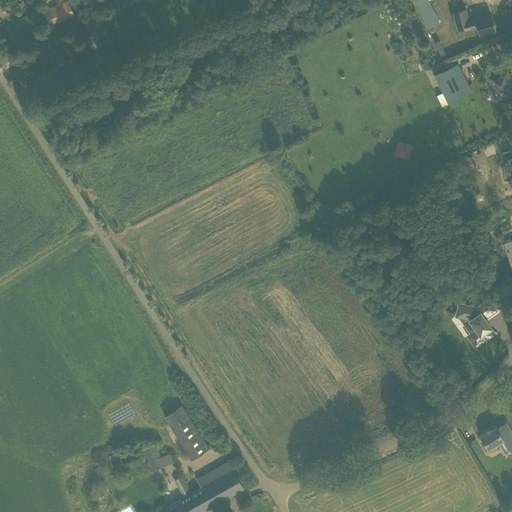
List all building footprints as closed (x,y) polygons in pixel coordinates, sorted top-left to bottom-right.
[(428,0),(414,0),(428,27),(439,21),(428,0)] [(68,1),(60,5),(65,17),(73,13),(68,1)] [(494,22),(492,14),(469,21),(465,8),(452,12),(457,29),(476,24),(479,34),(496,29),(495,27),(496,26),(495,23),(494,22)] [(416,31),(410,35),(414,43),(421,40),(416,31)] [(87,37),(92,49),(97,47),(92,35),(87,37)] [(67,60),(62,63),(68,74),(72,73),(70,70),(72,69),(67,60)] [(457,62),(433,74),(442,92),(447,103),(457,98),(471,91),(457,62)] [(66,80),(58,65),(47,71),(54,86),(66,80)] [(510,79),(507,69),(486,75),(493,100),(511,95),(507,80),(510,79)] [(29,82),(32,88),(42,81),(38,76),(29,82)] [(47,90),(45,87),(46,87),(45,86),(35,90),(36,92),(37,94),(47,90)] [(409,159),(413,143),(398,139),(393,154),(409,159)] [(511,150),(501,153),(504,162),(508,160),(511,174),(511,151),(511,152),(511,150)] [(453,226),(456,225),(458,223),(458,220),(455,218),(452,218),(450,221),(451,224),(453,226)] [(461,272),(459,260),(444,263),(447,275),(461,272)] [(459,303),(456,315),(458,316),(471,319),(470,320),(477,329),(470,334),(468,335),(475,345),(491,334),(487,329),(491,327),(484,318),(496,310),(488,299),(477,307),(459,303)] [(186,404),(167,414),(191,459),(210,449),(186,404)] [(496,426),(480,435),(487,447),(502,438),(508,448),(511,445),(511,432),(506,422),(497,428),(496,426)] [(155,443),(141,448),(149,471),(172,462),(168,453),(161,456),(158,451),(155,443)] [(183,497),(159,511),(198,511),(208,507),(244,487),(234,468),(201,487),(192,492),(183,497)] [(184,476),(167,482),(172,494),(178,492),(180,497),(190,493),(184,476)]
